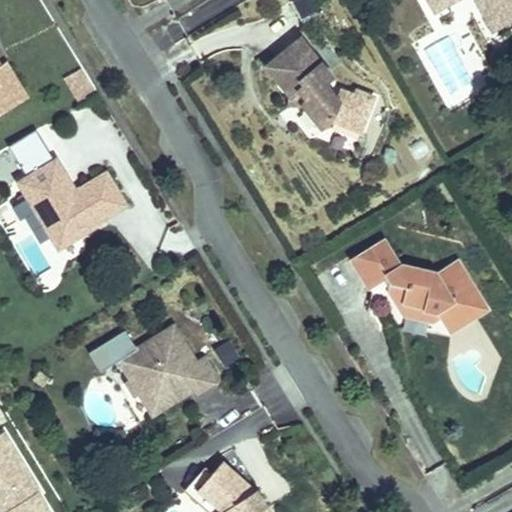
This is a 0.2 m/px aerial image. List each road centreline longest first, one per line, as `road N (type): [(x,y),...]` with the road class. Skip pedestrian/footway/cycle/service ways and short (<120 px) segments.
road 1 (residential): [(87,0),(367,471),(412,511)]
road 2 (unknown): [(128,68),(242,0)]
